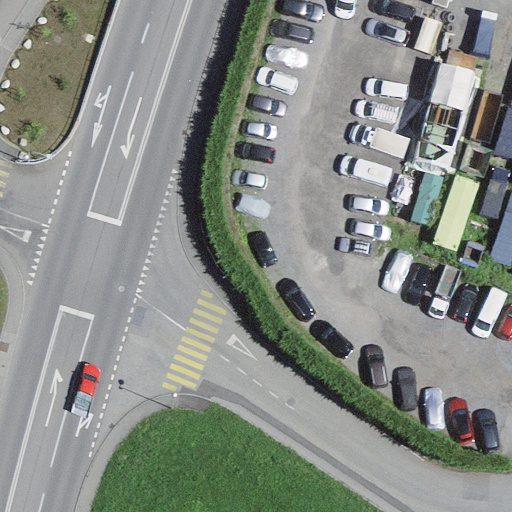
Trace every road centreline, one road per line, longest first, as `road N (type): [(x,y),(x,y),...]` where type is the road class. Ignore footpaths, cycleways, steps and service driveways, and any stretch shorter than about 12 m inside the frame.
road 1 (secondary): [(172,0),(86,270)]
road 2 (secondary): [(86,270),(20,511)]
